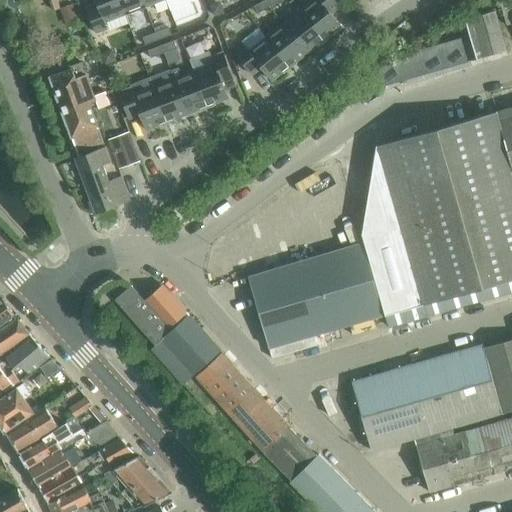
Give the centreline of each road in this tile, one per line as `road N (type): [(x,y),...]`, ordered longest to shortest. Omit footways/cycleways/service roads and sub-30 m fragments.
road 1 (unclassified): [(163,261),(370,109),(511,69)]
road 2 (residential): [(136,252),(143,210),(413,0)]
road 3 (secondary): [(226,511),(44,308)]
road 4 (unclassified): [(282,391),(311,369),(511,310)]
road 5 (residential): [(91,264),(0,52)]
road 6 (unclassified): [(282,391),(163,261)]
road 7 (unclassified): [(399,511),(282,391)]
